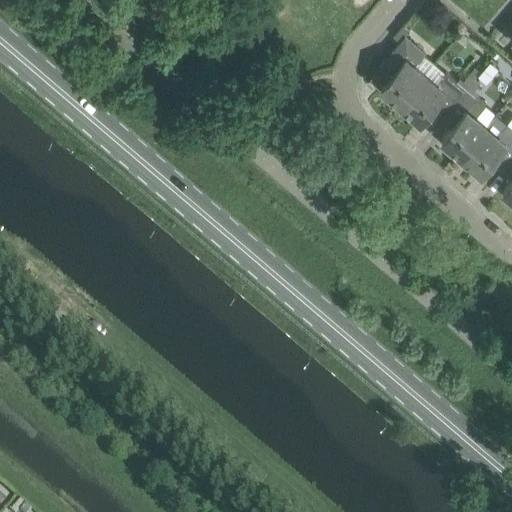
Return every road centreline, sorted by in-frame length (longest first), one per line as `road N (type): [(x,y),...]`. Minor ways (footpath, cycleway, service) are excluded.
road 1 (primary): [(511,481),(0,42)]
road 2 (unclassified): [(511,379),(73,0)]
road 3 (tertiary): [(282,511),(0,272)]
road 4 (residential): [(401,0),(352,62),(355,107),(511,248)]
